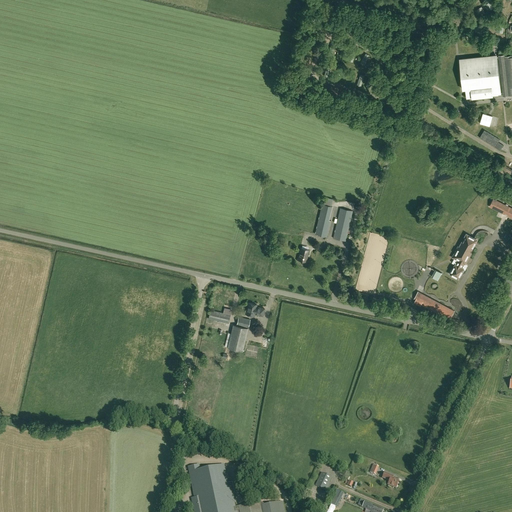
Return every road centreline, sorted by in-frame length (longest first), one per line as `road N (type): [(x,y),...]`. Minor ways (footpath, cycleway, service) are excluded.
road 1 (unclassified): [(489,338),(0,231)]
road 2 (unknown): [(330,0),(314,69),(322,80),(424,106),(511,156)]
road 3 (unclassified): [(401,511),(489,338)]
road 4 (unknown): [(292,511),(276,483),(218,459),(185,457)]
